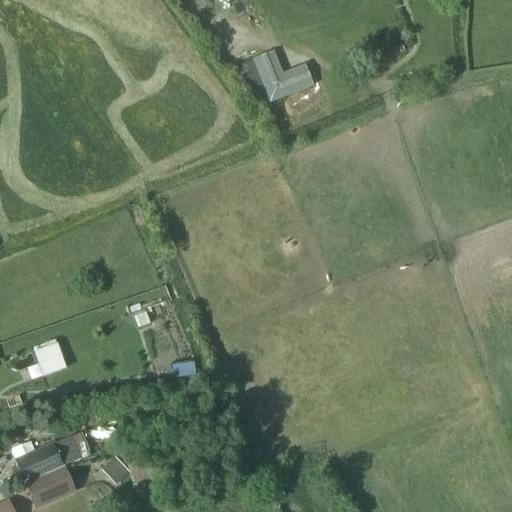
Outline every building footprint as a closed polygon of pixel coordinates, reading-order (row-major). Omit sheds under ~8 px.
[(261,64),(277,97),(312,84),(307,71),(284,80),(274,58),(261,64)] [(56,346),(33,355),(41,380),(65,372),(56,346)] [(192,365),(169,368),(171,381),(193,378),(192,365)] [(80,436),(12,462),(22,485),(91,457),(89,452),(86,452),(80,436)] [(114,488),(127,476),(112,460),(99,472),(114,488)] [(124,465),(127,476),(135,502),(151,498),(148,491),(158,488),(151,464),(142,467),(140,460),(124,465)] [(35,511),(74,496),(63,469),(22,485),(33,511),(35,511)]
